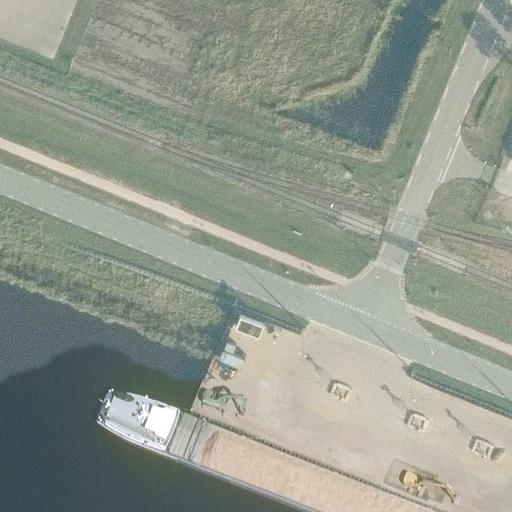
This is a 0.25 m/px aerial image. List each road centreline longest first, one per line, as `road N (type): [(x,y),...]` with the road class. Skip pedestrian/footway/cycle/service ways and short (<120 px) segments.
road 1 (tertiary): [(363,325),(0,177)]
road 2 (unclassified): [(363,325),(432,152)]
road 3 (unclassified): [(432,152),(495,0)]
road 4 (tertiary): [(511,386),(363,325)]
